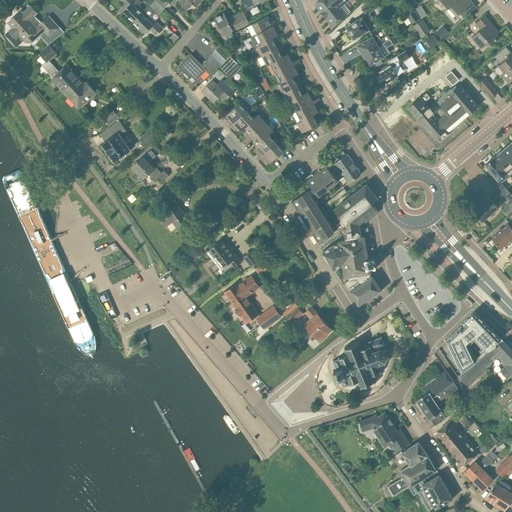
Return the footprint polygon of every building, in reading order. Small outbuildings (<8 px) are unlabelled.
[(134,21),(146,10),(139,4),(142,1),(140,0),(121,0),(128,6),(123,10),(134,21)] [(146,10),(134,21),(140,27),(139,28),(139,30),(142,33),(144,33),(145,32),(146,33),(150,28),(156,35),(163,28),(151,17),(156,12),(159,14),(164,9),(155,0),(154,0),(149,6),(150,6),(146,10)] [(165,8),(170,3),(167,0),(155,0),(164,9),(165,8)] [(181,0),(179,3),(186,9),(192,2),(196,6),(201,0),(181,0)] [(242,0),(245,6),(246,9),(248,10),(256,7),(256,5),(255,3),(263,0),(242,0)] [(319,0),(315,4),(333,26),(346,15),(338,6),(346,0),(319,0)] [(445,9),(455,0),(437,0),(445,9)] [(464,17),(476,7),(472,2),(472,1),(471,0),(455,0),(445,9),(446,9),(449,6),(457,15),(460,12),(464,17)] [(365,23),(373,18),(369,12),(376,8),(372,2),(362,9),(366,15),(352,24),(351,23),(350,22),(349,22),(348,23),(347,23),(347,24),(346,25),(346,26),(347,26),(347,27),(350,32),(350,33),(352,36),(353,37),(354,38),(357,36),(358,36),(369,30),(365,23)] [(11,29),(6,34),(17,45),(23,40),(25,42),(32,42),(35,40),(34,40),(40,35),(41,33),(45,30),(49,35),(54,30),(58,26),(57,25),(49,16),(41,23),(40,24),(41,25),(37,29),(29,20),(34,15),(37,13),(31,6),(23,13),(21,11),(8,22),(13,27),(11,29)] [(411,23),(414,22),(420,18),(414,9),(406,15),(408,18),(411,23)] [(243,25),(249,22),(243,10),(237,13),(243,25)] [(243,25),(237,13),(230,17),(232,20),(229,22),(224,12),(214,18),(223,35),(224,34),(226,38),(233,34),(231,31),(243,25)] [(490,46),(500,37),(494,29),(495,28),(484,15),(476,22),(481,29),(472,37),(482,48),(488,43),(490,46)] [(257,34),(276,24),(273,17),(269,19),(268,16),(252,23),(257,34)] [(423,19),(413,25),(421,37),(431,31),(423,19)] [(257,34),(251,37),(256,46),(257,46),(262,43),(273,38),(278,35),(276,32),(279,30),(276,24),(257,34)] [(441,29),(437,32),(443,39),(447,35),(441,29)] [(364,55),(390,39),(388,35),(381,39),(378,34),(372,37),(358,45),(359,46),(358,47),(360,50),(361,51),(364,55)] [(427,42),(430,41),(433,47),(439,43),(433,34),(425,39),(427,42)] [(262,55),(281,46),(277,39),(274,41),(273,38),(262,43),(257,46),(262,55)] [(390,39),(364,55),(366,59),(366,60),(368,63),(369,63),(370,64),(371,63),(374,68),(383,63),(380,58),(384,56),(390,52),(387,48),(387,47),(393,43),(390,39)] [(42,65),(50,74),(57,69),(57,68),(49,60),(57,53),(49,44),(39,52),(43,57),(46,61),(42,65)] [(282,57),(281,54),(284,52),(281,46),(262,55),(267,65),(273,62),(282,57)] [(391,63),(376,73),(380,79),(378,80),(382,86),(386,83),(387,83),(388,83),(387,81),(398,75),(407,69),(402,61),(409,57),(409,56),(406,51),(389,61),(391,63)] [(509,83),(511,80),(511,51),(504,58),(503,59),(505,61),(498,66),(503,73),(502,74),(509,83)] [(191,54),(179,66),(180,67),(179,69),(181,71),(183,70),(190,78),(192,76),(196,79),(206,70),(210,74),(219,66),(221,64),(212,54),(205,61),(201,65),(191,54)] [(299,61),(298,59),(296,61),(293,55),(290,57),(288,54),(282,57),(273,62),(278,72),(299,61)] [(221,64),(219,66),(226,73),(230,78),(242,67),(237,62),(230,55),(228,58),(226,60),(221,64)] [(297,63),(300,62),(299,61),(278,72),(283,81),(293,76),(298,74),(296,70),(300,69),(297,63)] [(59,71),(57,69),(50,74),(53,77),(52,78),(63,90),(78,77),(67,64),(66,65),(59,71)] [(211,77),(217,82),(224,72),(218,68),(211,77)] [(256,71),(252,73),(252,74),(258,81),(260,79),(258,75),(256,71)] [(451,71),(445,76),(453,85),(459,80),(451,71)] [(294,79),(293,76),(283,81),(277,84),(283,94),(301,84),(297,77),(294,79)] [(63,90),(79,108),(96,93),(87,82),(84,84),(78,77),(63,90)] [(265,78),(261,80),(266,89),(270,87),(265,78)] [(485,78),(479,83),(492,98),(498,93),(485,78)] [(213,80),(202,90),(213,101),(220,94),(225,100),(226,99),(229,102),(233,98),(230,95),(234,91),(233,90),(224,81),(222,79),(217,84),(213,80)] [(293,100),(303,95),(301,92),(304,90),(301,84),(283,94),(287,103),(293,101),(293,100)] [(416,101),(409,107),(417,118),(418,117),(436,137),(440,141),(442,140),(444,138),(445,137),(447,136),(448,134),(448,133),(447,133),(445,130),(445,129),(445,128),(467,110),(468,109),(470,112),(479,105),(460,84),(452,91),(450,89),(435,102),(429,108),(424,103),(431,97),(426,92),(426,93),(416,101)] [(250,86),(244,92),(247,96),(254,90),(250,86)] [(269,95),(271,100),(277,97),(274,92),(269,95)] [(298,110),(319,99),(319,97),(316,99),(313,94),(310,95),(308,92),(303,95),(293,100),(293,101),(298,110)] [(234,123),(247,110),(251,106),(243,98),(239,102),(227,114),(229,117),(226,119),(230,123),(232,121),(234,123)] [(303,120),(316,113),(318,112),(317,108),(320,107),(317,101),(320,100),(319,99),(298,110),(303,119),(303,120)] [(109,125),(119,116),(113,110),(103,119),(109,125)] [(255,119),(254,119),(247,110),(234,123),(236,124),(233,127),(236,130),(239,128),(241,131),(246,126),(255,119)] [(297,122),(303,132),(318,124),(316,121),(320,119),(316,113),(303,120),(303,119),(297,122)] [(253,135),(266,123),(259,115),(254,119),(255,119),(246,126),(248,129),(245,131),(249,135),(251,132),(253,135)] [(120,121),(101,134),(106,141),(103,143),(103,144),(114,160),(129,149),(126,144),(130,142),(126,136),(125,135),(121,138),(119,135),(123,132),(126,130),(120,121)] [(260,142),(272,132),(274,131),(266,123),(253,135),(255,136),(252,139),(255,142),(258,140),(260,142)] [(166,139),(172,133),(169,129),(163,135),(166,139)] [(263,155),(276,143),(269,135),(272,132),(260,142),(256,146),(258,149),(255,151),(259,155),(261,153),(263,155)] [(145,133),(139,139),(147,147),(153,142),(145,133)] [(271,163),(283,151),(276,143),(263,155),(265,156),(262,159),(265,162),(268,160),(271,163)] [(511,144),(511,143),(502,150),(511,161),(511,144)] [(494,157),(510,176),(511,174),(511,161),(502,150),(495,157),(494,157)] [(348,182),(361,174),(348,154),(335,162),(337,166),(330,170),(338,180),(338,181),(344,176),(348,182)] [(137,172),(138,171),(144,178),(148,173),(154,180),(156,178),(160,184),(161,183),(160,183),(169,175),(169,176),(169,175),(164,169),(163,170),(164,170),(162,172),(156,166),(154,168),(143,156),(133,166),(135,168),(134,168),(137,172)] [(494,157),(485,164),(498,179),(493,183),(500,191),(505,186),(502,183),(510,176),(494,157)] [(338,180),(330,170),(327,166),(320,170),(319,169),(320,171),(318,172),(317,171),(316,171),(327,189),(338,180)] [(319,195),(327,189),(316,171),(315,172),(316,174),(314,175),(313,174),(312,174),(314,176),(307,180),(310,184),(313,188),(319,195)] [(362,225),(373,216),(379,211),(373,203),(378,199),(374,193),(375,192),(368,182),(357,192),(357,193),(332,213),(339,222),(342,226),(343,227),(346,240),(339,241),(340,243),(334,244),(322,251),(334,270),(342,265),(343,265),(345,276),(348,276),(349,279),(345,282),(350,290),(359,304),(381,290),(372,276),(369,272),(370,272),(369,268),(376,267),(375,258),(376,258),(375,251),(371,252),(370,246),(369,247),(369,244),(366,245),(367,247),(366,247),(363,233),(369,232),(368,227),(363,228),(362,225)] [(168,201),(176,195),(172,189),(164,194),(168,201)] [(297,212),(315,201),(308,190),(306,192),(303,194),(300,196),(296,198),(293,200),(292,201),(296,208),(295,209),(297,208),(298,210),(296,211),(297,212)] [(489,195),(475,208),(478,211),(476,213),(482,221),(490,214),(492,215),(498,210),(497,208),(499,207),(496,203),(502,198),(498,194),(492,199),(489,195)] [(305,221),(321,211),(315,201),(297,212),(297,213),(299,212),(300,214),(299,215),(299,216),(301,215),(305,221)] [(186,224),(191,220),(189,217),(189,218),(185,212),(183,213),(177,204),(170,209),(168,206),(157,213),(165,226),(173,221),(178,229),(181,226),(182,227),(186,224)] [(310,232),(328,221),(321,211),(305,221),(309,228),(307,229),(308,229),(309,228),(311,230),(309,231),(310,232)] [(317,242),(318,242),(334,231),(328,221),(310,232),(310,233),(312,232),(313,234),(312,235),(312,236),(313,235),(317,242)] [(492,238),(501,249),(511,239),(511,227),(508,223),(492,238)] [(191,235),(198,242),(207,233),(201,226),(191,235)] [(211,248),(208,251),(209,251),(214,258),(217,255),(219,259),(216,261),(221,268),(225,266),(230,261),(232,263),(235,267),(241,262),(229,246),(227,247),(222,240),(211,248)] [(252,267),(258,262),(250,252),(244,256),(252,267)] [(237,284),(225,292),(236,308),(236,309),(235,310),(235,312),(236,313),(236,314),(237,315),(239,315),(240,315),(241,315),(246,322),(258,313),(250,302),(245,295),(258,286),(257,286),(258,285),(257,285),(251,276),(238,285),(237,284)] [(305,324),(320,341),(327,334),(326,334),(332,328),(312,306),(305,312),(311,318),(305,324)] [(263,329),(272,322),(280,317),(273,307),(257,319),(263,329)] [(290,316),(294,321),(303,313),(299,308),(290,316)] [(461,324),(446,339),(462,372),(476,362),(467,342),(475,335),(489,350),(491,349),(502,339),(501,338),(475,311),(463,322),(464,324),(463,325),(461,324)] [(385,345),(381,336),(369,341),(361,344),(360,341),(358,341),(357,341),(356,343),(356,344),(346,348),(345,347),(344,349),(345,349),(344,349),(346,355),(340,358),(340,356),(338,357),(339,358),(334,360),(333,360),(332,361),(333,361),(336,367),(335,367),(335,369),(333,370),(337,380),(340,379),(340,380),(341,380),(343,386),(343,387),(344,388),(345,387),(350,384),(350,386),(352,385),(351,384),(357,381),(359,387),(361,387),(360,388),(362,388),(362,386),(372,382),(373,383),(374,384),(376,383),(376,381),(376,380),(374,379),(373,379),(372,375),(380,372),(381,373),(382,372),(381,371),(379,365),(384,363),(385,364),(386,363),(385,362),(388,358),(389,358),(389,356),(386,351),(387,350),(386,349),(385,345)] [(511,349),(505,342),(504,341),(502,339),(491,349),(491,350),(488,353),(479,362),(478,361),(459,375),(461,377),(469,386),(487,370),(485,368),(497,356),(506,365),(500,370),(507,378),(511,373),(511,349)] [(446,418),(436,403),(458,389),(446,371),(422,388),(426,393),(417,400),(422,407),(424,406),(429,414),(427,415),(435,426),(446,418)] [(461,399),(464,409),(472,407),(468,396),(461,399)] [(394,453),(410,443),(400,428),(397,430),(385,411),(378,416),(376,414),(371,417),(359,421),(363,431),(371,428),(383,447),(388,444),(394,453)] [(452,438),(461,432),(451,419),(435,433),(442,443),(450,436),(452,438)] [(442,443),(461,467),(478,453),(461,432),(452,438),(450,436),(442,443)] [(501,440),(496,443),(502,451),(506,447),(501,440)] [(411,464),(428,454),(418,441),(402,452),(402,451),(396,455),(398,459),(404,455),(411,464)] [(413,484),(422,479),(437,470),(428,454),(411,464),(401,470),(404,476),(386,487),(393,496),(407,488),(413,484)] [(495,469),(502,476),(511,467),(511,455),(511,454),(495,469)] [(475,460),(464,471),(473,479),(483,469),(493,460),(492,459),(487,455),(478,464),(475,460)] [(376,464),(370,459),(366,464),(372,469),(376,464)] [(473,479),(483,490),(494,479),(483,469),(473,479)] [(422,479),(413,484),(418,493),(425,489),(436,508),(453,498),(439,474),(424,483),(422,479)] [(511,497),(511,492),(508,491),(511,486),(501,480),(498,484),(495,482),(486,498),(505,510),(511,497)] [(413,484),(407,488),(412,496),(418,493),(413,484)]
